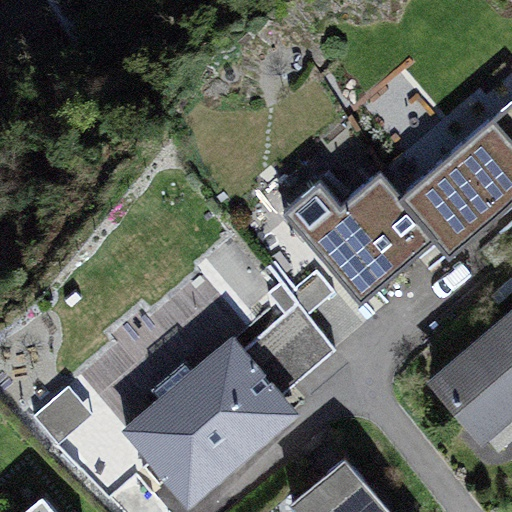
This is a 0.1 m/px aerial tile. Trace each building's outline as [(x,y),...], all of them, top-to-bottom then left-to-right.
[(511,139),(494,118),(403,195),(436,240),(451,256),(511,204),(511,139)] [(360,304),(436,240),(403,195),(383,172),(304,238),(360,304)] [(235,339),(128,430),(190,503),(296,413),(282,397),(338,349),(299,303),(244,350),(235,339)] [(511,320),(436,384),(483,438),(511,412),(511,320)] [(391,511),(347,460),(294,504),(300,511),(391,511)] [(58,511),(47,499),(31,511),(58,511)]
